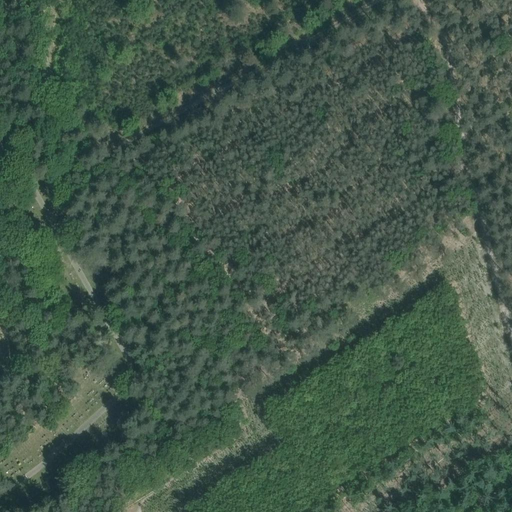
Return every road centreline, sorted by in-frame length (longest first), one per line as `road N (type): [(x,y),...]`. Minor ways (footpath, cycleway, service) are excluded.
road 1 (track): [(127,509),(239,439),(236,325),(231,303),(107,152)]
road 2 (track): [(420,0),(448,47),(465,157),(511,343)]
road 3 (track): [(378,0),(107,152)]
road 4 (track): [(107,152),(0,24)]
